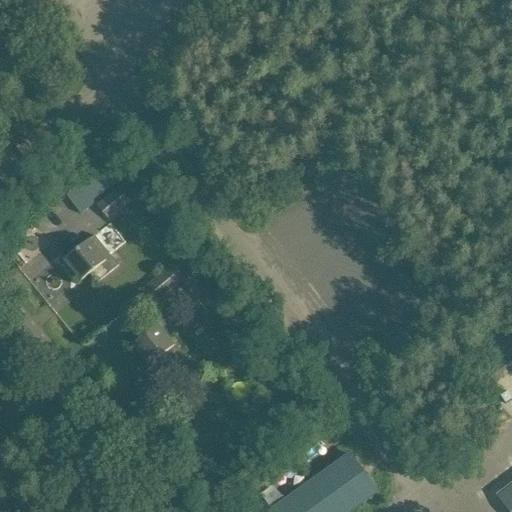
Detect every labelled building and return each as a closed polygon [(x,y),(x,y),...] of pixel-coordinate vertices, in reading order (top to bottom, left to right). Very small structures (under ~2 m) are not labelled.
[(95,204),(93,201),(123,178),(113,165),(83,188),(82,186),(68,197),(81,215),(95,204)] [(99,205),(109,217),(138,195),(128,182),(99,205)] [(82,281),(89,275),(96,284),(119,266),(95,236),(65,260),(82,281)] [(146,290),(155,302),(183,280),(195,295),(208,285),(186,258),(146,290)] [(232,319),(210,291),(201,298),(223,325),(232,319)] [(150,366),(158,360),(165,369),(187,351),(175,336),(170,341),(158,326),(133,345),(150,366)] [(270,511),(349,511),(378,492),(351,453),(270,511)] [(511,511),(511,485),(498,496),(508,511),(511,511)]
